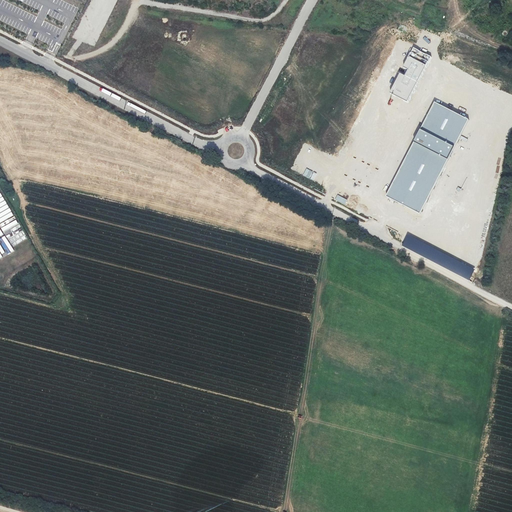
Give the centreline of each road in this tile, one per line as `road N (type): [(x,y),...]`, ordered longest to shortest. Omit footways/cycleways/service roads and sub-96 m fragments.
road 1 (unclassified): [(511,307),(245,162)]
road 2 (track): [(46,64),(112,43),(139,2),(255,21),(285,0)]
road 3 (unclassified): [(221,148),(199,144),(0,40)]
road 4 (unclassified): [(243,138),(312,0)]
